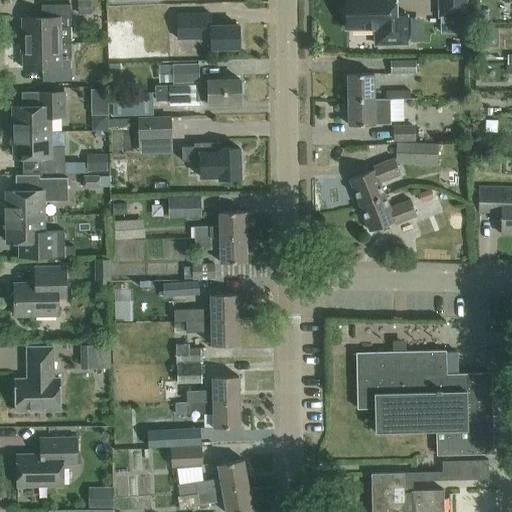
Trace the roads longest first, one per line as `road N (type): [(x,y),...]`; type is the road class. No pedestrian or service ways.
road 1 (tertiary): [(289,280),(288,0)]
road 2 (tertiary): [(294,511),(289,280)]
road 3 (residential): [(289,280),(511,283)]
